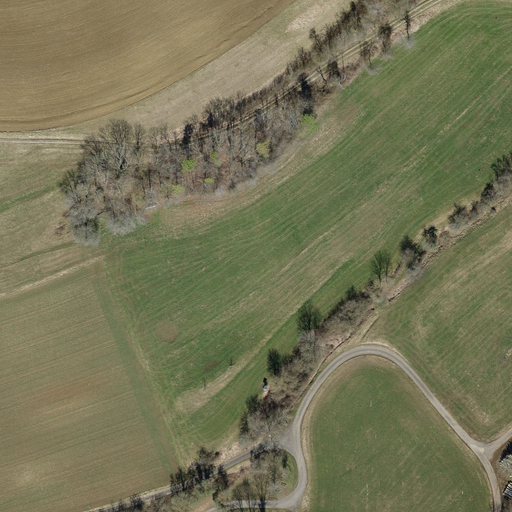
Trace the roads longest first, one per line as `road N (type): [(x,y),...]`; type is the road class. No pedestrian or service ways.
road 1 (unclassified): [(213,511),(300,497),(305,478),(294,436),(310,397),(350,355),(373,350),(398,360),(486,457),(501,511)]
road 2 (track): [(0,138),(158,148),(203,139),(260,113),(437,0)]
road 3 (track): [(294,436),(92,511)]
